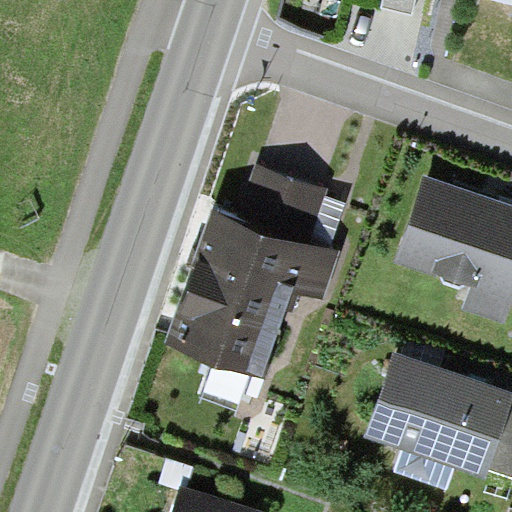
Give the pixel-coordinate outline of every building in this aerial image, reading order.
[(511,194),(422,163),(392,248),(438,264),(441,273),(461,280),(472,273),(462,300),(504,315),(511,291),(511,194)] [(241,206),(311,229),(326,187),(255,164),(241,206)] [(213,196),(169,327),(260,358),(280,299),(293,303),(301,280),(324,288),(341,239),(311,229),(241,206),(213,196)] [(511,378),(394,337),(363,420),(403,435),(392,464),(445,483),(456,453),(487,465),(489,460),(511,393),(511,378)] [(511,393),(489,460),(511,467),(511,393)] [(184,471),(169,511),(267,511),(271,501),(184,471)]
